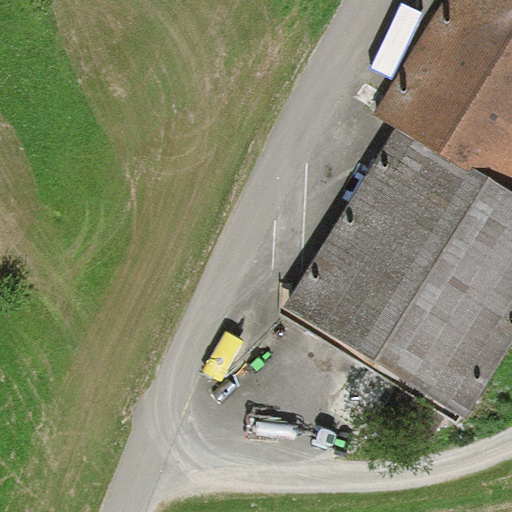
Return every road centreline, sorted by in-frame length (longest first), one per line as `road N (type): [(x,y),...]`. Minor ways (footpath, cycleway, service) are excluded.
road 1 (unclassified): [(377,0),(294,141),(132,511)]
road 2 (track): [(511,446),(411,490),(139,493)]
